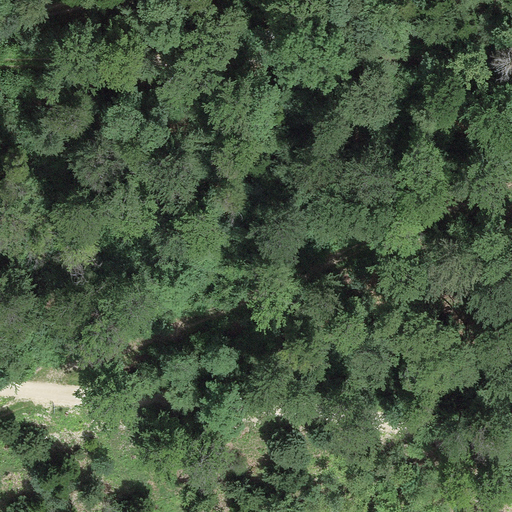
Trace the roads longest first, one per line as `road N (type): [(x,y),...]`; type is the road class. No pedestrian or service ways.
road 1 (track): [(511,177),(29,391)]
road 2 (track): [(0,389),(333,410),(511,447)]
road 3 (track): [(0,61),(511,60)]
